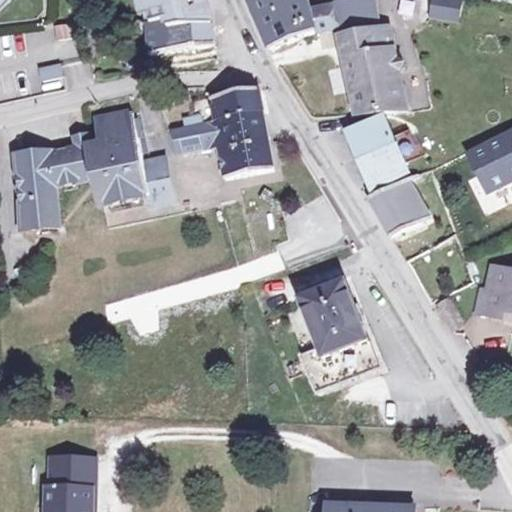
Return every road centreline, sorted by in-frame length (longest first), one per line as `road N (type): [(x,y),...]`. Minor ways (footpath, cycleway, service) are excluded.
road 1 (tertiary): [(260,77),(511,463)]
road 2 (residential): [(260,77),(164,79),(0,116)]
